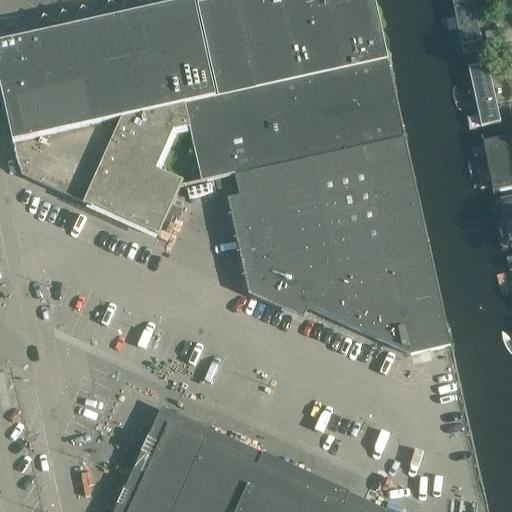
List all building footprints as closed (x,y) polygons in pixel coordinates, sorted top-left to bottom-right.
[(38,37),(170,8),(158,0),(144,0),(141,6),(132,0),(128,0),(122,10),(110,3),(103,14),(95,16),(83,9),(75,20),(63,13),(56,25),(44,17),(37,29),(38,37)] [(390,61),(375,0),(236,0),(256,91),(388,62),(390,61)] [(490,53),(479,0),(459,0),(470,57),(490,53)] [(170,8),(38,37),(37,34),(0,42),(0,97),(5,120),(8,120),(13,145),(14,145),(122,121),(185,106),(191,130),(173,134),(157,171),(183,183),(182,187),(235,175),(217,100),(195,2),(170,8)] [(388,62),(256,91),(217,100),(235,175),(405,137),(388,62)] [(503,126),(490,65),(470,69),(483,130),(503,126)] [(183,183),(157,171),(173,134),(191,130),(185,106),(122,121),(86,202),(83,207),(92,211),(94,207),(131,224),(130,227),(157,239),(157,238),(158,238),(182,187),(183,183)] [(86,202),(122,121),(14,145),(19,168),(27,172),(28,169),(35,173),(33,178),(86,202)] [(511,166),(506,136),(483,140),(494,194),(511,190),(511,166)] [(451,347),(405,137),(235,175),(240,197),(260,288),(411,357),(451,347)] [(511,196),(501,199),(511,245),(511,196)] [(173,511),(186,485),(182,484),(186,475),(190,477),(205,443),(169,426),(129,511),(173,511)] [(378,511),(349,498),(350,494),(264,455),(258,467),(205,443),(190,477),(186,475),(182,484),(186,485),(173,511),(378,511)]
